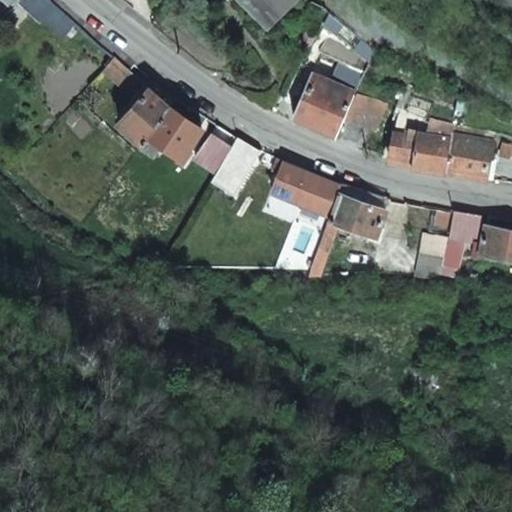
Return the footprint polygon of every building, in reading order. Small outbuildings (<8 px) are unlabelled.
[(75,22),(49,0),(48,0),(19,0),(18,2),(38,20),(42,17),(63,35),(75,22)] [(241,0),(254,13),(267,0),(241,0)] [(147,135),(168,105),(114,56),(102,70),(131,96),(117,112),(122,117),(118,122),(141,144),(147,135)] [(295,118),(336,135),(353,96),(311,77),(311,78),(305,76),(296,94),(303,98),(295,118)] [(346,119),(376,132),(388,104),(356,96),(346,119)] [(183,153),(191,142),(201,128),(168,105),(147,135),(161,145),(179,158),(183,153)] [(450,137),(452,125),(417,119),(413,137),(394,134),(389,161),(443,171),(450,137)] [(182,163),(205,131),(201,128),(191,142),(183,153),(179,158),(182,163)] [(223,163),(233,146),(211,134),(194,160),(216,174),(223,163)] [(137,148),(152,159),(161,145),(147,135),(141,144),(137,148)] [(511,162),(489,162),(493,144),(450,137),(443,171),(511,183),(511,162)] [(245,177),(259,153),(237,139),(233,146),(223,163),(245,177)] [(339,186),(276,160),(272,171),(278,173),(270,192),(329,215),(337,193),(339,186)] [(377,236),(385,210),(337,193),(329,215),(328,218),(339,222),(377,236)] [(448,237),(476,242),(480,216),(452,211),(448,237)] [(317,249),(328,253),(339,222),(328,218),(317,249)] [(511,257),(511,230),(487,226),(483,244),(476,242),(473,257),(480,259),(482,251),(502,256),(511,257)] [(480,259),(500,263),(502,256),(482,251),(480,259)]
